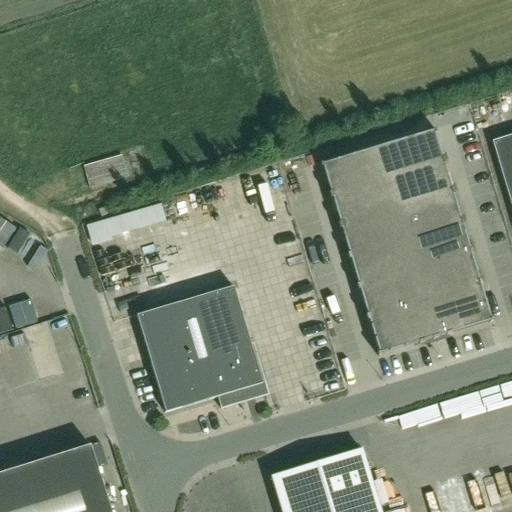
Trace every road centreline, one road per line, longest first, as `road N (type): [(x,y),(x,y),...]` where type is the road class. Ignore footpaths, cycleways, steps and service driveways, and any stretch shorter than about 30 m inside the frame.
road 1 (unclassified): [(139,473),(511,361)]
road 2 (unclassified): [(139,473),(63,238)]
